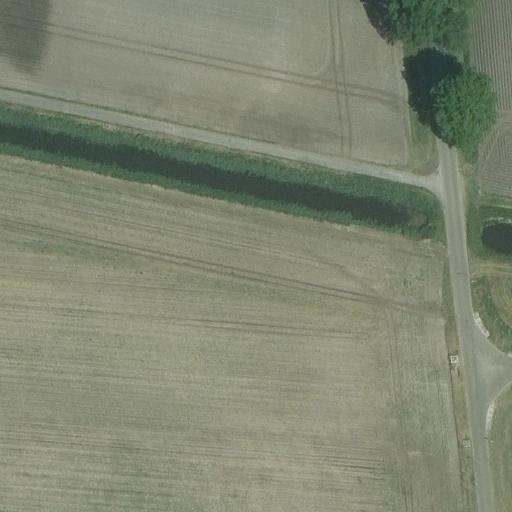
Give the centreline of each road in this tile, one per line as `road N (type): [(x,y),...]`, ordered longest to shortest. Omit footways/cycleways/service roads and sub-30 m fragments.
road 1 (unclassified): [(478,373),(436,0)]
road 2 (unclassified): [(493,511),(478,373)]
